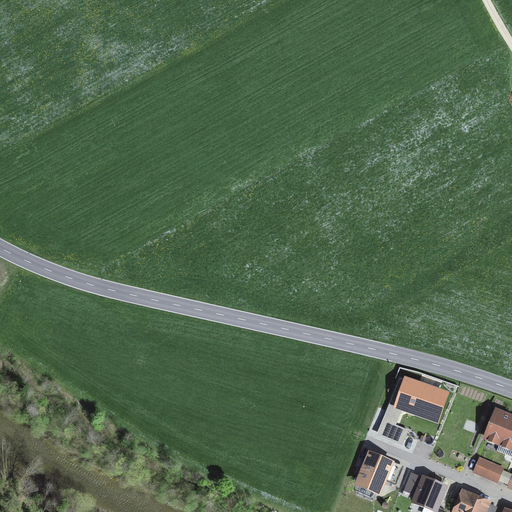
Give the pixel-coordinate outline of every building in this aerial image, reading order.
[(438,418),(448,386),(401,372),(391,404),(438,418)] [(486,438),(500,444),(510,418),(497,412),(486,438)] [(511,418),(510,418),(500,444),(511,448),(511,418)] [(378,493),(390,464),(370,456),(358,485),(378,493)] [(492,464),(478,459),(472,474),(485,479),(492,464)] [(505,470),(492,464),(485,479),(499,485),(505,470)] [(438,508),(447,480),(410,468),(403,489),(412,492),(410,499),(438,508)] [(483,511),(487,504),(463,494),(456,511),(483,511)]
